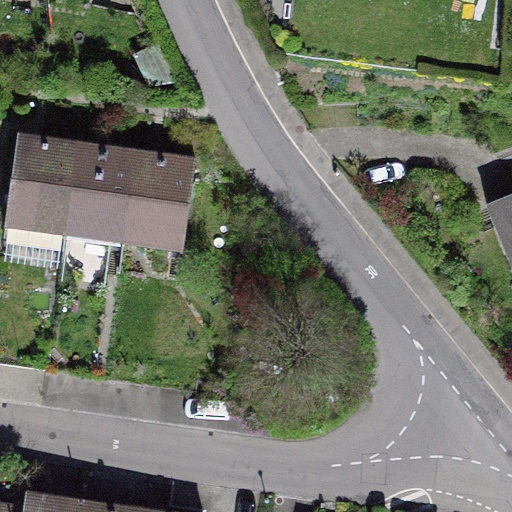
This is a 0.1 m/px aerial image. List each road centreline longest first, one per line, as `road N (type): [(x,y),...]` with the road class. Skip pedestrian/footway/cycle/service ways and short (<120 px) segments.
road 1 (residential): [(192,0),(275,157),(483,432)]
road 2 (residential): [(0,425),(342,470),(483,432)]
